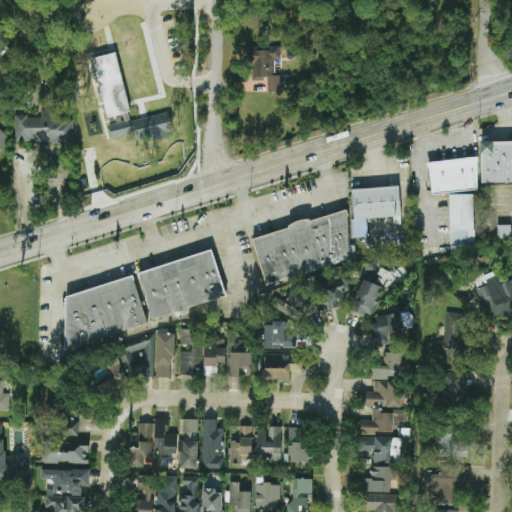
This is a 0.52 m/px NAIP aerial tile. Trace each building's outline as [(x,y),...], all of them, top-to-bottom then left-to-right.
[(280,47),(250,47),(250,80),(268,80),(268,92),(282,92),(282,75),(275,75),(275,60),(281,60),(280,47)] [(91,58),(115,52),(129,103),(131,111),(128,112),(130,121),(169,112),(172,128),(136,138),(135,132),(111,139),(109,125),(125,121),(123,113),(108,117),(91,58)] [(0,63),(8,71),(0,79),(0,130),(7,137),(4,150),(0,152),(0,63)] [(15,116),(15,143),(74,143),(74,117),(54,117),(54,110),(41,110),(41,116),(15,116)] [(481,141),(511,140),(511,181),(481,182),(481,141)] [(476,157),(428,163),(431,195),(480,189),(476,157)] [(352,189),(353,219),(349,219),(350,238),(367,237),(366,218),(393,217),(394,225),(401,224),(399,187),(352,189)] [(473,195),(449,195),(450,248),(474,247),(473,195)] [(253,239),(289,228),(288,226),(298,221),(309,219),(310,221),(346,210),(348,215),(349,259),(266,285),(253,239)] [(511,225),(498,225),(498,239),(511,239),(511,225)] [(138,273),(152,319),(227,295),(211,250),(138,273)] [(65,350),(67,297),(133,275),(147,322),(65,350)] [(346,302),(343,293),(350,291),(345,275),(319,284),(328,309),(346,302)] [(511,311),(511,280),(500,285),(497,275),(485,279),(487,285),(478,288),(488,319),(511,311)] [(350,310),(371,317),(382,286),(361,279),(350,310)] [(272,305),(298,322),(312,302),(294,289),(285,303),(277,298),(272,305)] [(405,329),(413,328),(411,312),(376,316),(376,324),(370,325),(372,344),(406,340),(405,329)] [(466,314),(446,312),(444,328),(439,327),(438,341),(432,340),(430,358),(453,360),(453,358),(460,358),(466,314)] [(264,348),(296,349),(297,334),(284,334),(284,323),(265,323),(264,348)] [(180,375),(201,375),(203,332),(181,331),(181,345),(192,345),(192,353),(181,352),(180,375)] [(173,334),(157,333),(156,378),(173,378),(173,334)] [(225,364),(226,338),(204,338),(203,376),(217,376),(218,364),(225,364)] [(154,376),(154,340),(122,340),(122,377),(154,376)] [(251,377),(251,353),(247,353),(247,341),(228,341),(228,377),(251,377)] [(371,378),(404,379),(405,353),(385,352),(384,366),(371,365),(371,378)] [(264,381),(290,381),(290,371),(302,371),(302,357),(265,356),(264,381)] [(96,377),(97,389),(123,387),(121,359),(100,360),(101,377),(96,377)] [(466,372),(444,372),(442,408),(464,408),(466,372)] [(400,408),(401,380),(374,379),(374,392),(366,392),(366,407),(400,408)] [(394,434),(394,414),(381,413),(381,408),(372,408),(372,421),(360,421),(359,433),(394,434)] [(437,457),(468,457),(468,442),(462,442),(462,419),(438,418),(437,457)] [(176,457),(177,434),(168,434),(169,419),(156,419),(155,456),(176,457)] [(225,428),(217,428),(217,420),(203,419),(202,468),(224,469),(225,428)] [(152,458),(153,424),(139,424),(139,434),(130,433),(129,467),(144,467),(144,458),(152,458)] [(231,440),(230,465),(239,465),(239,459),(252,460),(252,427),(239,426),(239,440),(231,440)] [(281,458),(282,427),(268,427),(268,430),(258,430),(257,457),(281,458)] [(289,462),(309,462),(309,449),(302,449),(302,428),(290,428),(289,462)] [(359,452),(374,452),(374,462),(401,463),(401,437),(359,437),(359,452)] [(89,464),(90,440),(70,439),(70,442),(41,441),(41,463),(89,464)] [(390,492),(390,480),(395,480),(395,463),(372,463),(372,480),(362,479),(362,492),(390,492)] [(425,475),(424,504),(454,505),(455,481),(460,481),(461,466),(441,465),(440,475),(425,475)] [(54,511),(78,511),(79,511),(85,511),(86,497),(82,497),(82,487),(90,487),(90,469),(69,469),(69,471),(41,470),(41,480),(53,480),(53,491),(46,491),(46,508),(55,508),(54,511)] [(137,511),(152,511),(151,476),(136,477),(137,511)] [(175,511),(177,477),(162,477),(161,488),(156,488),(155,511),(175,511)] [(199,511),(200,477),(182,477),(181,511),(199,511)] [(312,479),(289,479),(288,511),(300,511),(301,506),(307,506),(307,494),(312,494),(312,479)] [(250,511),(251,492),(239,492),(239,482),(230,482),(229,506),(235,506),(234,511),(250,511)] [(256,484),(255,511),(274,511),(280,511),(281,484),(256,484)] [(202,511),(208,511),(222,511),(223,490),(203,490),(202,511)] [(401,495),(366,493),(365,511),(375,511),(374,511),(394,511),(395,511),(400,511),(401,495)]
